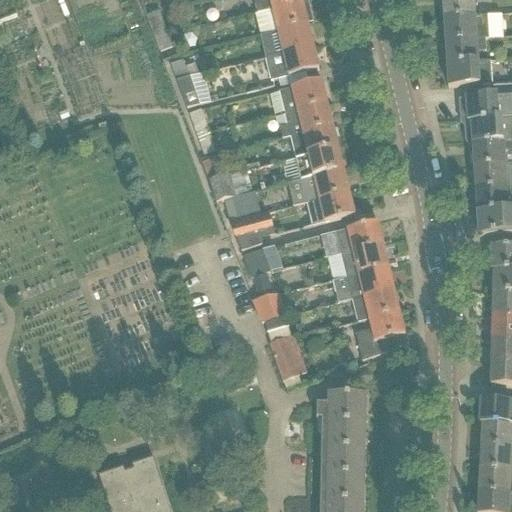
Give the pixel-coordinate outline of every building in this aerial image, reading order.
[(302,4),(301,0),(269,0),(254,4),(257,15),(302,4)] [(442,0),(444,20),(475,19),(474,0),(442,0)] [(309,18),(311,14),(308,2),(302,4),(257,15),(257,16),(272,12),(277,34),(308,26),(306,18),(309,18)] [(154,42),(168,36),(159,13),(146,18),(154,42)] [(446,43),(502,40),(501,18),(487,18),(475,19),(444,20),(446,43)] [(283,56),(313,48),(308,26),(277,34),(283,56)] [(159,54),(172,49),(168,36),(154,42),(159,54)] [(502,40),(446,43),(447,66),(478,64),(478,54),(485,54),(485,42),(502,41),(502,40)] [(319,71),(313,48),(283,56),(266,60),(271,83),(319,71)] [(195,66),(184,69),(182,63),(170,66),(176,82),(186,79),(198,76),(195,66)] [(491,64),(478,65),(478,64),(447,66),(449,90),(491,87),(491,64)] [(186,111),(210,105),(203,76),(198,77),(198,76),(186,79),(176,82),(186,111)] [(297,113),(327,106),(322,83),(278,94),(283,115),(284,115),(285,116),(297,113)] [(466,108),(460,108),(461,124),(467,124),(467,123),(502,121),(511,120),(511,96),(466,100),(466,108)] [(282,141),(333,128),(327,106),(297,113),(285,116),(288,129),(280,131),(282,141)] [(196,138),(208,134),(200,112),(189,116),(196,138)] [(468,131),(466,133),(466,143),(469,146),(472,146),(511,143),(511,120),(502,121),(467,123),(467,124),(471,124),(471,130),(468,131)] [(295,161),(338,150),(333,128),(282,141),(282,142),(290,140),(295,161)] [(203,158),(215,154),(208,134),(196,138),(203,158)] [(511,143),(472,146),(474,169),(505,166),(511,166),(511,143)] [(313,180),(344,173),(338,150),(295,161),(295,162),(282,165),(286,186),(313,180)] [(221,178),(228,177),(221,158),(202,165),(208,183),(221,178)] [(511,166),(505,166),(474,169),(476,192),(511,189),(511,166)] [(319,202),(349,195),(344,173),(313,180),(286,186),(287,187),(292,186),(297,208),(319,202)] [(235,195),(249,192),(244,174),(228,178),(228,177),(221,178),(208,183),(215,203),(236,198),(235,195)] [(511,189),(476,192),(478,215),(511,212),(511,189)] [(311,228),(355,218),(349,195),(319,202),(297,208),(306,206),(311,228)] [(235,200),(236,200),(236,198),(215,203),(217,207),(221,205),(227,222),(229,225),(241,221),(254,218),(251,206),(237,210),(235,200)] [(511,212),(478,215),(479,238),(511,235),(511,212)] [(262,240),(274,237),(269,216),(254,220),(254,218),(241,221),(229,225),(230,226),(240,254),(262,247),(262,240)] [(341,257),(383,247),(377,225),(336,235),(341,257)] [(347,280),(388,270),(383,247),(341,257),(347,280)] [(511,249),(491,248),(491,272),(511,272),(511,249)] [(272,262),(267,264),(263,253),(242,260),(249,280),(262,276),(275,273),(272,262)] [(350,293),(336,296),(338,305),(352,302),(394,292),(388,270),(347,280),(350,293)] [(511,272),(491,272),(491,273),(494,273),(493,295),(511,295),(511,272)] [(267,278),(254,281),(259,300),(272,296),(267,278)] [(369,321),(399,314),(394,292),(352,302),(357,324),(369,321)] [(511,295),(493,295),(493,318),(511,318),(511,295)] [(261,326),(286,320),(279,297),(254,304),(261,326)] [(387,341),(405,337),(399,314),(369,321),(357,324),(357,325),(368,322),(371,334),(356,337),(362,364),(390,354),(387,341)] [(511,318),(493,318),(492,341),(511,341),(511,318)] [(269,343),(291,338),(285,321),(264,328),(269,343)] [(294,339),(291,339),(291,338),(269,343),(270,347),(269,347),(282,386),(284,385),(287,395),(302,390),(298,378),(306,376),(294,339)] [(511,341),(492,341),(491,364),(511,364),(511,341)] [(511,364),(491,364),(491,387),(511,387),(511,364)] [(363,511),(366,397),(329,396),(328,407),(317,406),(316,435),(322,435),(320,511),(363,511)] [(511,403),(481,401),(480,425),(511,426),(511,403)] [(511,426),(480,425),(480,426),(483,426),(482,448),(511,449),(511,426)] [(511,449),(482,448),(480,472),(511,473),(511,449)] [(170,511),(153,460),(132,467),(133,471),(125,474),(123,469),(98,478),(109,511),(170,511)] [(511,473),(480,472),(479,495),(511,496),(511,473)] [(511,511),(511,496),(479,495),(477,511),(511,511)]
